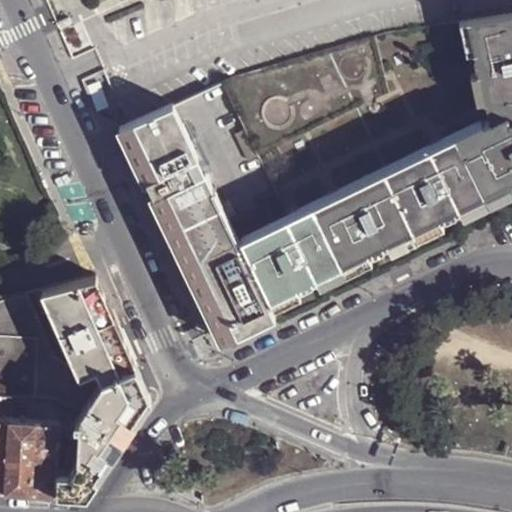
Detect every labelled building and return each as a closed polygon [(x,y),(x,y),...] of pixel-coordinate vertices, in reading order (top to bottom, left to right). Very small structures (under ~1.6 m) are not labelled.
[(511,12),(469,20),(475,51),(480,72),(486,101),(490,120),(483,121),(482,119),(285,213),(239,235),(271,302),(301,288),(320,280),(380,250),(390,245),(443,219),(461,210),(511,184),(511,12)] [(259,155),(285,213),(482,119),(483,121),(490,120),(486,101),(480,102),(474,74),(480,72),(475,51),(469,53),(463,20),(389,31),(376,35),(404,86),(259,155)] [(469,53),(475,51),(469,20),(463,20),(469,53)] [(224,80),(259,155),(404,86),(376,35),(234,76),(224,80)] [(480,102),(486,101),(480,72),(474,74),(480,102)] [(102,91),(98,82),(94,83),(97,93),(102,91)] [(149,182),(150,181),(154,191),(153,191),(224,342),(278,317),(274,308),(271,302),(239,235),(177,102),(123,126),(123,127),(122,127),(134,151),(127,154),(141,183),(147,180),(149,182)] [(511,184),(461,210),(464,215),(511,190),(511,184)] [(390,245),(393,249),(446,223),(443,219),(390,245)] [(320,280),(322,284),(382,255),(380,250),(320,280)] [(94,272),(39,287),(82,384),(133,361),(107,302),(94,272)] [(271,302),(274,308),(304,294),(301,288),(271,302)] [(0,392),(31,395),(33,364),(51,353),(24,291),(0,296),(0,392)] [(77,382),(69,365),(51,353),(33,364),(31,395),(59,396),(68,396),(77,382)] [(53,487),(77,488),(145,389),(133,361),(82,384),(58,416),(53,487)] [(145,389),(77,488),(81,491),(150,392),(145,389)] [(0,412),(58,416),(59,396),(31,395),(0,392),(0,412)] [(0,483),(53,487),(58,416),(0,412),(0,483)]
